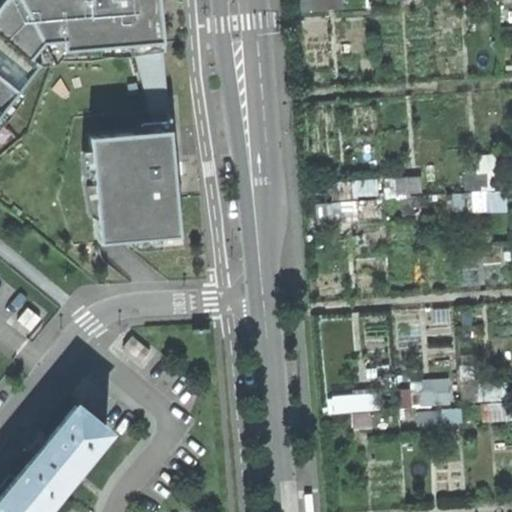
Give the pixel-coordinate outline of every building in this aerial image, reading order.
[(0,0),(0,88),(23,63),(16,57),(28,41),(48,38),(49,47),(116,42),(151,39),(147,0),(0,0)] [(345,0),(299,0),(300,10),(346,8),(345,0)] [(159,117),(151,39),(116,42),(139,118),(159,117)] [(80,128),(92,240),(167,233),(159,117),(139,118),(129,118),(121,124),(80,128)] [(452,221),(503,219),(500,153),(466,154),(467,191),(450,191),(452,221)] [(422,193),(422,175),(391,176),(391,194),(422,193)] [(353,193),(379,192),(378,179),(353,180),(353,193)] [(120,347),(138,362),(147,351),(129,336),(120,347)] [(72,471),(106,430),(74,403),(45,439),(43,438),(36,446),(31,452),(33,454),(8,485),(40,511),(72,471)] [(0,511),(38,511),(40,511),(8,485),(0,494),(0,511)] [(306,495),(302,495),(303,511),(312,511),(311,500),(310,494),(306,495)]
